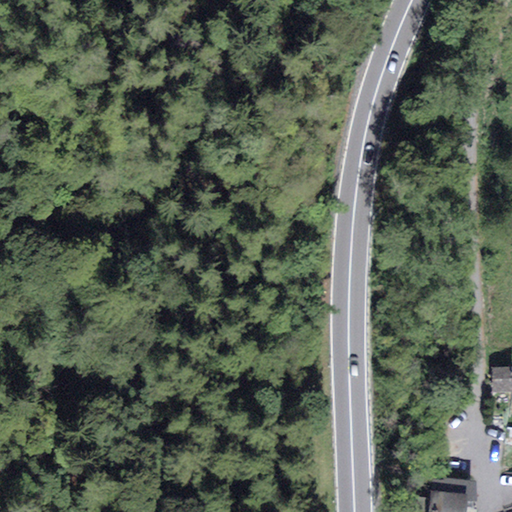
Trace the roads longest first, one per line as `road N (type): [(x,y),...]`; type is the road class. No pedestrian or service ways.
road 1 (secondary): [(354,511),(349,303),(357,182),(381,77),(412,0)]
road 2 (unclassified): [(504,0),(475,141),(480,460)]
